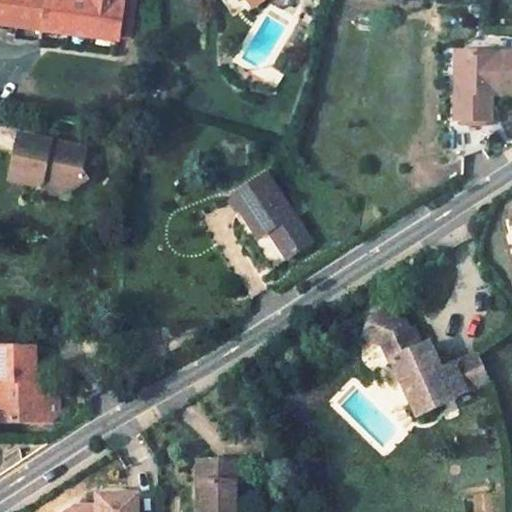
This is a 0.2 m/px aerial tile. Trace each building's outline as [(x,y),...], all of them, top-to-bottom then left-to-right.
[(0,0),(0,23),(120,36),(123,0),(0,0)] [(133,37),(136,0),(123,0),(120,36),(133,37)] [(468,52),(458,51),(456,85),(466,86),(468,52)] [(511,52),(468,52),(466,86),(456,85),(456,120),(490,121),(491,93),(511,94),(511,52)] [(282,54),(276,66),(287,73),(293,61),(282,54)] [(86,146),(20,132),(10,177),(37,183),(42,181),(56,184),(61,192),(78,182),(87,176),(81,167),(86,146)] [(268,178),(233,201),(254,231),(265,224),(270,232),(288,258),(311,241),(268,178)] [(265,224),(254,231),(259,239),(270,232),(265,224)] [(407,329),(384,323),(373,329),(368,349),(387,355),(395,370),(398,369),(427,421),(463,402),(461,399),(493,384),(490,376),(488,372),(485,366),(483,361),(480,353),(445,372),(431,346),(424,351),(416,337),(412,339),(407,329)] [(0,422),(37,422),(59,422),(59,398),(37,398),(37,383),(36,349),(0,349),(0,422)] [(37,398),(59,398),(58,382),(37,383),(37,398)] [(241,463),(200,463),(200,482),(208,482),(208,511),(236,511),(237,492),(242,492),(241,463)] [(208,511),(208,482),(200,482),(199,511),(208,511)] [(136,511),(137,495),(97,495),(96,507),(78,507),(78,511),(136,511)]
